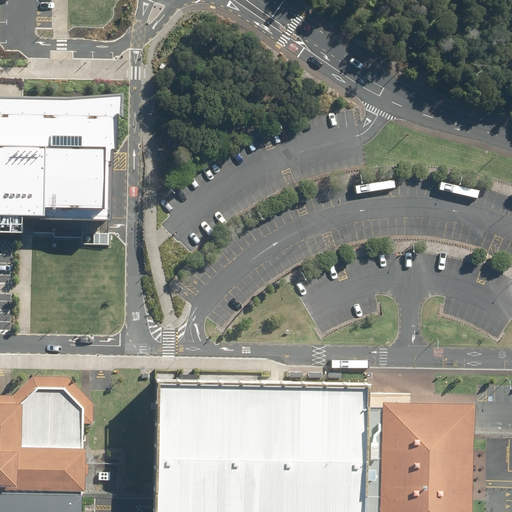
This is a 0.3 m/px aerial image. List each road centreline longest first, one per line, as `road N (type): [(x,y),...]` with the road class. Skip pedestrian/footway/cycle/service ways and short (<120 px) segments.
road 1 (residential): [(511,359),(150,344),(133,303),(137,37)]
road 2 (residential): [(266,0),(289,30),(377,92),(511,142)]
